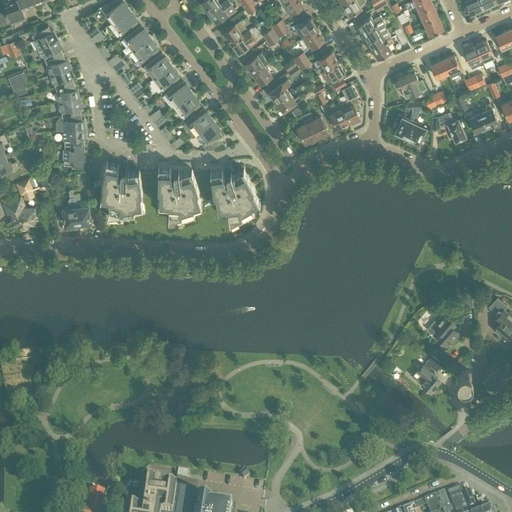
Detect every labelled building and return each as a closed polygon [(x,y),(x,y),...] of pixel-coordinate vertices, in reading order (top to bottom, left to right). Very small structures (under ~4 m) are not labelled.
[(23,8),(43,0),(9,0),(10,3),(5,5),(12,23),(26,17),(23,8)] [(123,0),(122,1),(120,0),(114,0),(98,8),(99,8),(107,18),(108,17),(112,22),(130,9),(123,0)] [(209,12),(224,0),(203,0),(201,1),(209,12)] [(229,0),(224,0),(209,12),(216,22),(227,14),(228,15),(236,9),(229,0)] [(244,9),(254,2),(252,0),(235,0),(238,4),(240,3),(244,9)] [(288,15),(303,5),(300,0),(287,0),(281,4),(288,15)] [(348,0),(342,4),(349,15),(362,7),(360,3),(365,0),(348,0)] [(384,0),(374,7),(377,12),(388,6),(384,0)] [(413,0),(418,11),(434,4),(431,0),(413,0)] [(465,2),(461,4),(466,15),(470,13),(471,14),(484,8),(480,0),(466,0),(465,1),(465,2)] [(248,14),(258,7),(254,2),(244,9),(248,14)] [(423,23),(439,16),(434,4),(418,11),(423,23)] [(135,19),(137,18),(130,9),(112,22),(116,28),(115,29),(120,35),(119,36),(138,23),(135,19)] [(399,20),(406,16),(404,12),(397,16),(399,20)] [(362,32),(383,19),(380,15),(374,19),(371,15),(355,24),(359,30),(360,29),(362,32)] [(302,38),(318,27),(312,16),(295,27),(302,38)] [(401,24),(409,20),(406,16),(399,20),(401,24)] [(423,23),(429,35),(444,28),(439,16),(423,23)] [(275,31),(286,25),(282,19),(271,25),(272,28),(275,31)] [(383,19),(362,32),(364,35),(362,36),(366,41),(387,28),(385,25),(386,24),(386,23),(383,19)] [(241,20),(224,32),(231,43),(248,30),(241,20)] [(85,31),(90,27),(86,22),(81,26),(85,31)] [(37,49),(58,38),(53,29),(52,30),(48,25),(32,35),(34,40),(32,41),(37,49)] [(279,37),(289,30),(286,25),(275,31),(276,33),(279,37)] [(144,28),(142,29),(140,26),(122,39),(122,40),(123,39),(128,46),(129,45),(133,50),(151,37),(144,28)] [(318,27),(302,38),(308,49),(325,38),(318,27)] [(276,33),(275,31),(272,28),(262,35),(266,41),(276,33)] [(387,28),(366,41),(369,47),(371,46),(372,49),(391,37),(389,35),(390,34),(387,28)] [(248,30),(231,43),(239,53),(257,40),(249,30),(249,31),(248,30)] [(402,44),(407,41),(401,31),(396,34),(402,44)] [(502,49),(511,45),(505,31),(496,35),(502,49)] [(280,39),(279,37),(276,33),(266,41),(270,46),(280,39)] [(156,47),(157,46),(151,37),(133,50),(137,55),(136,56),(141,63),(140,64),(158,50),(156,47)] [(391,37),(372,49),(374,52),(373,53),(377,59),(392,49),(389,45),(394,42),(391,37)] [(45,61),(63,53),(61,47),(62,46),(58,38),(37,49),(41,57),(43,56),(45,61)] [(21,52),(16,39),(6,43),(11,56),(21,52)] [(486,39),(474,45),(480,59),(481,59),(483,63),(494,58),(493,54),(493,53),(486,39)] [(101,52),(106,49),(102,43),(98,47),(101,52)] [(474,45),(463,50),(470,64),(471,68),(483,63),(481,59),(480,59),(474,45)] [(105,57),(110,54),(106,49),(101,52),(105,57)] [(325,70),(338,62),(331,51),(314,62),(317,67),(322,64),(325,70)] [(253,73),(266,64),(268,62),(261,52),(246,63),(253,73)] [(297,64),(307,57),(304,52),(293,58),(297,64)] [(49,75),(71,66),(68,58),(66,58),(63,53),(45,61),(47,65),(45,66),(49,75)] [(165,55),(163,57),(161,53),(143,67),(143,68),(144,67),(149,74),(150,72),(154,77),(172,64),(165,55)] [(462,72),(460,68),(454,54),(441,60),(448,74),(449,73),(451,78),(462,72)] [(301,70),(311,63),(307,57),(297,64),(301,70)] [(288,72),(297,65),(293,59),(284,66),(288,72)] [(266,64),(253,73),(260,83),(272,75),(273,77),(279,72),(271,60),(268,62),(266,64)] [(437,78),(448,74),(441,60),(431,64),(437,78)] [(511,73),(511,62),(511,60),(501,65),(506,76),(511,74),(511,73)] [(331,80),(332,80),(345,72),(338,62),(325,70),(321,72),(327,82),(331,80)] [(177,74),(178,73),(172,64),(154,77),(158,83),(157,84),(162,91),(161,91),(161,92),(179,78),(177,74)] [(301,70),(297,65),(288,72),(292,78),(301,71),(301,70)] [(502,78),(506,76),(501,65),(497,67),(502,78)] [(55,88),(74,82),(73,76),(74,75),(71,66),(49,75),(52,84),(54,83),(55,88)] [(122,80),(127,76),(123,71),(118,75),(122,80)] [(27,84),(22,72),(15,75),(20,87),(27,84)] [(396,81),(395,81),(397,88),(399,87),(400,89),(401,89),(402,89),(406,98),(416,94),(427,89),(422,79),(419,80),(415,72),(396,80),(396,81)] [(474,89),(486,84),(481,73),(469,78),(474,89)] [(126,85),(131,81),(127,76),(122,80),(126,85)] [(274,103),(290,91),(286,86),(291,82),(288,78),(269,92),(271,95),(269,96),(274,103)] [(469,91),(474,89),(469,78),(464,80),(469,91)] [(334,92),(346,84),(342,79),(330,86),(334,92)] [(186,83),(184,84),(182,81),(163,95),(164,95),(165,95),(170,101),(171,100),(175,105),(192,92),(186,83)] [(493,98),(500,95),(494,81),(487,84),(493,98)] [(57,102),(80,97),(78,87),(76,88),(74,82),(55,88),(57,92),(55,93),(57,102)] [(322,92),(326,89),(322,83),(315,88),(314,86),(312,87),(313,89),(317,94),(322,91),(322,92)] [(348,100),(340,104),(342,109),(349,122),(360,116),(358,112),(356,109),(359,108),(357,102),(359,101),(351,85),(342,89),(348,100)] [(315,96),(317,94),(313,89),(312,89),(312,90),(303,97),(306,102),(315,95),(315,96)] [(436,93),(442,104),(448,101),(443,90),(436,93)] [(283,112),(301,98),(299,94),(294,97),(290,91),(274,103),(280,110),(281,109),(283,112)] [(327,102),(322,92),(322,91),(317,94),(315,96),(320,105),(327,102)] [(198,102),(199,101),(192,92),(175,105),(179,111),(178,112),(182,118),(182,119),(200,105),(198,102)] [(439,105),(442,104),(436,93),(431,95),(436,106),(439,105)] [(461,112),(468,109),(462,95),(455,98),(461,112)] [(62,116),(81,112),(80,106),(82,106),(80,97),(57,102),(59,111),(61,111),(62,116)] [(22,107),(32,105),(31,98),(20,100),(22,107)] [(511,99),(511,98),(501,103),(508,120),(511,118),(511,99)] [(143,107),(148,104),(144,99),(139,102),(143,107)] [(487,108),(480,111),(488,129),(494,126),(494,125),(499,123),(490,102),(485,104),(487,108)] [(147,113),(152,109),(148,104),(143,107),(147,113)] [(296,116),(304,110),(301,105),(292,111),(296,116)] [(207,111),(205,112),(202,108),(184,122),(185,123),(186,122),(190,129),(192,128),(196,133),(213,120),(207,111)] [(399,113),(395,121),(399,123),(395,132),(396,132),(396,133),(396,134),(397,134),(397,135),(398,135),(398,136),(399,136),(400,136),(401,136),(402,136),(403,136),(403,135),(406,137),(414,122),(414,121),(414,122),(415,120),(418,113),(419,112),(420,108),(413,109),(413,113),(412,115),(409,119),(402,116),(403,115),(399,113)] [(342,109),(330,115),(337,127),(349,122),(342,109)] [(471,110),(467,112),(476,133),(481,130),(482,132),(488,129),(480,111),(473,114),(471,110)] [(61,130),(85,128),(84,118),(82,119),(81,112),(62,116),(61,116),(60,117),(59,118),(58,119),(57,120),(56,122),(56,125),(56,130),(61,130)] [(458,118),(453,120),(450,112),(438,117),(432,117),(433,130),(440,130),(439,127),(448,124),(455,142),(467,137),(458,118)] [(326,132),(328,131),(320,116),(309,121),(317,137),(322,134),(323,135),(327,134),(326,132)] [(224,136),(219,130),(220,128),(213,120),(196,133),(200,138),(198,139),(203,145),(202,146),(203,146),(204,145),(207,150),(213,149),(223,145),(220,138),(224,136)] [(305,142),(317,137),(309,121),(298,127),(298,128),(297,129),(299,132),(300,132),(305,142)] [(414,122),(406,137),(408,138),(408,139),(408,140),(419,145),(420,145),(421,145),(421,144),(422,144),(422,143),(423,142),(422,142),(422,141),(422,140),(421,140),(426,128),(426,127),(414,122),(414,121),(414,122)] [(164,135),(169,131),(165,126),(160,130),(164,135)] [(64,144),(84,144),(84,137),(86,137),(85,128),(61,130),(62,139),(64,139),(64,144)] [(168,140),(173,137),(169,131),(164,135),(168,140)] [(4,148),(5,147),(4,144),(8,143),(4,133),(0,135),(0,156),(6,154),(4,148)] [(84,144),(64,144),(65,149),(62,149),(62,159),(64,159),(64,164),(83,166),(84,160),(86,160),(86,153),(84,153),(84,144)] [(19,171),(16,162),(12,163),(11,160),(9,161),(6,154),(0,156),(0,172),(3,171),(5,177),(19,171)] [(108,162),(108,161),(107,161),(102,185),(103,185),(100,199),(110,202),(107,215),(108,216),(108,215),(121,213),(121,214),(121,213),(134,212),(135,212),(134,208),(143,207),(141,193),(143,193),(139,170),(128,172),(128,171),(128,175),(126,175),(127,167),(126,167),(126,168),(124,168),(123,168),(122,169),(121,169),(121,170),(121,175),(118,175),(119,163),(118,163),(118,164),(108,162)] [(159,167),(159,166),(158,166),(157,191),(159,191),(159,205),(169,206),(169,220),(181,215),(181,216),(182,216),(182,215),(194,212),(195,212),(194,209),(202,205),(197,192),(199,191),(192,169),(191,169),(191,170),(181,173),(181,177),(180,177),(179,169),(178,169),(179,170),(176,170),(175,171),(174,171),(174,172),(174,173),(174,178),(172,178),(170,167),(170,168),(159,167)] [(253,190),(255,189),(244,169),(243,169),(243,170),(234,175),(234,174),(233,174),(235,178),(233,179),(231,171),(231,172),(228,173),(227,173),(227,174),(226,175),(227,176),(228,180),(226,181),(222,170),(221,171),(222,171),(211,173),(211,172),(210,172),(214,197),(216,196),(218,211),(228,209),(230,223),(231,223),(242,216),(242,217),(243,217),(243,216),(254,210),(253,207),(260,203),(253,190)] [(44,173),(48,182),(56,179),(52,170),(44,173)] [(34,176),(38,186),(48,182),(44,173),(44,172),(34,176)] [(34,176),(28,178),(28,179),(17,184),(21,194),(23,193),(31,190),(38,187),(38,186),(34,176)] [(71,207),(63,208),(65,226),(78,224),(74,193),(73,189),(71,189),(69,191),(70,198),(68,200),(69,204),(71,206),(71,207)] [(31,190),(23,193),(25,198),(33,195),(31,190)] [(81,206),(79,206),(78,199),(80,199),(79,192),(74,193),(78,224),(91,222),(89,205),(88,205),(88,200),(80,201),(81,206)] [(35,207),(26,207),(21,196),(3,203),(8,216),(12,215),(12,225),(19,225),(19,226),(20,226),(20,228),(22,229),(24,230),(26,229),(27,228),(27,226),(28,226),(28,225),(35,225),(35,207)] [(497,297),(489,306),(498,315),(494,320),(498,324),(493,330),(507,342),(510,338),(511,339),(511,312),(510,310),(508,312),(505,309),(508,306),(497,297)] [(435,320),(427,329),(435,336),(439,340),(439,341),(441,343),(442,342),(447,347),(460,333),(454,327),(458,323),(453,319),(461,310),(450,301),(442,311),(445,313),(442,317),(441,316),(436,320),(435,320)] [(436,372),(443,365),(432,355),(423,365),(428,369),(430,366),(436,372)] [(430,392),(441,381),(428,369),(423,365),(421,368),(418,365),(410,374),(415,378),(417,376),(421,380),(419,382),(430,392)] [(491,372),(483,381),(487,385),(486,386),(490,389),(491,388),(495,392),(503,382),(502,381),(508,375),(498,366),(492,373),(491,372)] [(457,374),(457,375),(457,376),(458,378),(458,379),(459,380),(460,381),(462,382),(463,383),(465,383),(466,383),(468,382),(469,382),(470,381),(471,380),(472,378),(473,377),(473,375),(473,373),(472,371),(471,370),(470,369),(469,368),(467,367),(466,367),(464,367),(463,367),(462,368),(461,368),(460,369),(459,370),(458,371),(458,372),(457,374)] [(246,478),(249,476),(248,475),(245,471),(241,474),(243,477),(244,479),(246,478)] [(191,511),(195,490),(175,488),(164,486),(164,489),(161,488),(161,487),(163,484),(162,481),(158,480),(156,483),(155,483),(155,482),(144,480),(139,508),(128,506),(126,511),(191,511)] [(454,487),(446,490),(454,511),(467,511),(458,489),(455,490),(454,487)] [(463,487),(458,488),(458,489),(467,511),(480,511),(476,500),(473,492),(471,493),(470,492),(466,493),(463,487)] [(102,511),(105,496),(103,496),(103,493),(102,491),(100,490),(98,489),(96,489),(94,490),(92,492),(91,494),(88,511),(84,511),(83,511),(102,511)] [(454,511),(446,490),(436,495),(442,511),(454,511)] [(442,511),(436,495),(424,500),(429,511),(442,511)] [(230,511),(232,503),(213,500),(213,499),(198,497),(195,511),(230,511)] [(483,498),(476,500),(480,511),(493,511),(492,508),(488,509),(483,498)]
